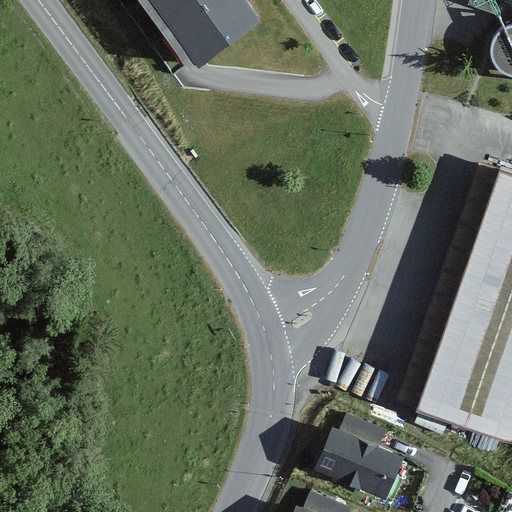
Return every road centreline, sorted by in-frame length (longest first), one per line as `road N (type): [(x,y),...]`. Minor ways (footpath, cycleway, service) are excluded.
road 1 (secondary): [(38,0),(221,249),(266,337)]
road 2 (tertiary): [(266,337),(310,313),(339,282),(373,207),(399,109)]
road 3 (secondary): [(266,337),(272,408),(234,511)]
road 4 (residential): [(399,109),(364,94),(296,0)]
